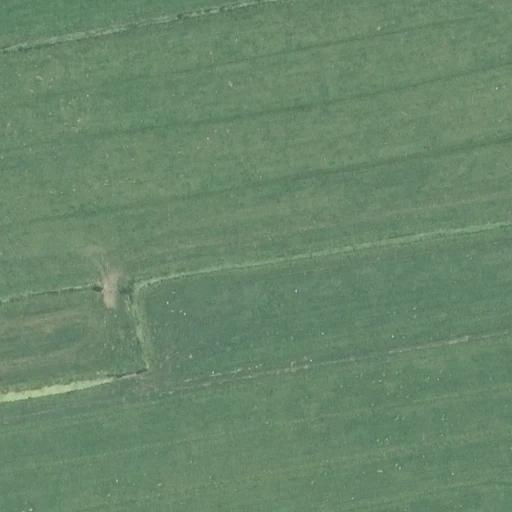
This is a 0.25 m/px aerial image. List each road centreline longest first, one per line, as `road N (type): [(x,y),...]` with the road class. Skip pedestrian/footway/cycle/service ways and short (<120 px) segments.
road 1 (track): [(0,369),(79,347),(98,324),(110,283),(139,259),(511,194)]
road 2 (track): [(0,255),(90,259),(115,276)]
